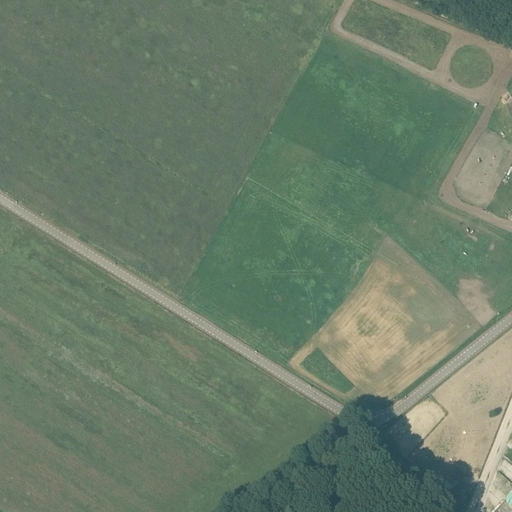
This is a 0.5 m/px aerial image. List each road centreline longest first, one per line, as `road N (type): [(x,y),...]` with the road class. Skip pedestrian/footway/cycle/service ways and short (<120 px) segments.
road 1 (tertiary): [(367,420),(0,199)]
road 2 (tertiary): [(367,420),(387,415),(511,318)]
road 3 (track): [(252,511),(367,420)]
road 4 (unclassified): [(444,511),(365,432),(367,420)]
